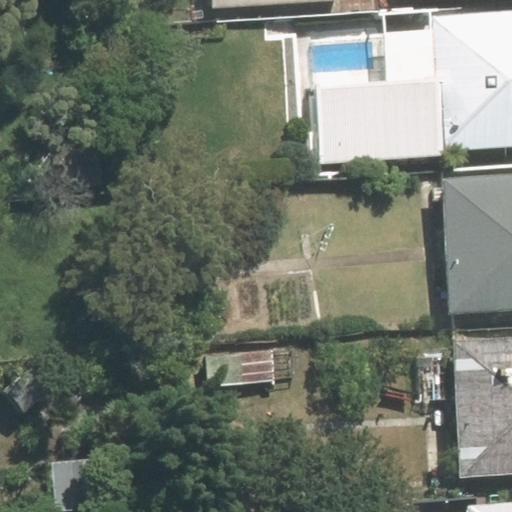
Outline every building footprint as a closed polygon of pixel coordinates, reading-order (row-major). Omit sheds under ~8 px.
[(341,0),(201,0),(202,9),(341,6),(341,0)] [(511,11),(379,17),(382,80),(313,83),(317,165),(511,156),(511,11)] [(446,316),(511,311),(511,172),(437,177),(446,316)] [(511,335),(417,339),(420,397),(450,396),(453,478),(511,475),(511,335)] [(299,346),(201,351),(203,388),(301,383),(299,346)] [(511,511),(511,499),(466,502),(466,511),(511,511)]
